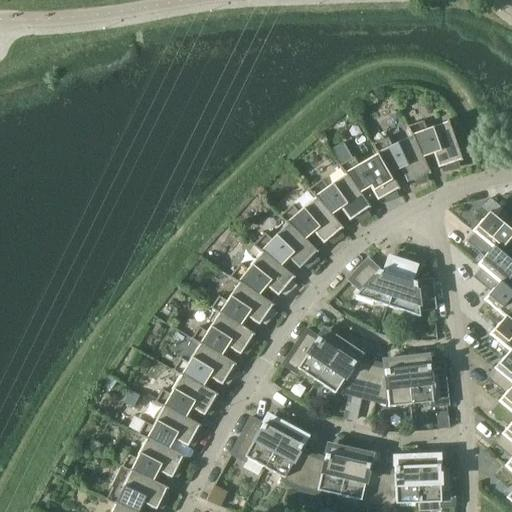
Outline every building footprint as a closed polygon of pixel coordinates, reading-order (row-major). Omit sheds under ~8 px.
[(407,126),(406,127),(411,137),(412,137),(421,157),(422,158),(433,154),(438,168),(442,167),(442,170),(459,167),(458,161),(460,161),(460,162),(461,161),(461,160),(464,159),(461,141),(455,141),(447,121),(446,122),(447,123),(426,130),(423,122),(408,127),(407,126)] [(372,144),(371,145),(377,155),(378,154),(388,173),(389,173),(390,175),(401,170),(407,183),(410,182),(411,185),(427,180),(426,175),(428,174),(428,175),(430,174),(422,158),(421,157),(412,137),(411,137),(391,146),(387,138),(373,145),(372,144)] [(339,165),(338,166),(345,175),(358,193),(358,192),(359,194),(370,188),(377,201),(380,199),(382,202),(397,196),(395,191),(397,190),(398,191),(399,190),(390,175),(389,173),(388,173),(378,154),(377,155),(358,165),(354,158),(340,166),(339,165)] [(308,189),(307,190),(315,199),(315,198),(329,215),(330,214),(331,216),(340,209),(349,221),(352,219),(354,222),(369,214),(366,209),(368,208),(369,209),(370,208),(359,194),(358,192),(358,193),(345,175),(327,188),(322,180),(309,190),(308,189)] [(279,216),(278,217),(287,225),(287,224),(303,239),(304,240),(313,233),(323,244),(326,242),(328,244),(342,236),(339,231),(341,229),(341,230),(342,229),(331,216),(330,214),(329,215),(315,198),(315,199),(298,213),(292,206),(280,216),(279,216)] [(483,218),(472,231),(474,233),(474,232),(503,256),(504,256),(511,247),(511,217),(503,210),(495,219),(488,213),(482,207),(477,213),(483,218)] [(253,245),(252,246),(262,254),(262,253),(267,257),(278,266),(279,266),(280,267),(288,259),(299,269),(302,267),(304,269),(317,259),(314,254),(315,253),(316,254),(317,253),(304,240),(303,239),(287,224),(287,225),(271,240),(265,234),(254,245),(253,245)] [(477,265),(480,268),(481,267),(508,290),(509,290),(511,286),(511,262),(504,256),(503,256),(474,232),(474,233),(466,242),(484,257),(477,265)] [(229,276),(229,277),(238,284),(239,283),(257,295),(258,296),(266,287),(278,296),(280,293),(282,296),(295,284),(291,280),(292,279),(293,279),(294,278),(280,267),(279,266),(278,266),(267,257),(262,253),(262,254),(259,257),(247,270),(240,264),(230,277),(229,276)] [(387,307),(402,262),(388,258),(384,273),(378,271),(368,261),(349,281),(360,291),(355,296),(387,307)] [(415,267),(402,262),(387,307),(419,317),(419,310),(434,308),(430,281),(415,283),(410,282),(415,267)] [(511,292),(509,290),(508,290),(481,267),(480,268),(472,277),(490,292),(483,300),(486,302),(511,323),(511,292)] [(210,307),(210,308),(218,314),(219,313),(238,326),(238,325),(240,326),(246,317),(259,326),(261,322),(263,324),(275,312),(270,308),(272,306),(273,307),(273,306),(258,296),(257,295),(239,283),(238,284),(226,302),(219,297),(211,308),(210,307)] [(489,335),(491,336),(511,353),(511,323),(486,302),(478,311),(496,326),(489,335)] [(191,338),(190,339),(191,340),(199,345),(199,344),(219,356),(221,357),(227,347),(240,355),(242,352),(244,354),(255,342),(251,338),(252,336),(253,336),(254,335),(240,326),(238,325),(238,326),(219,313),(218,314),(206,332),(199,328),(192,339),(191,338)] [(306,331),(284,365),(296,373),(298,370),(316,382),(342,343),(330,335),(323,331),(320,336),(317,339),(306,331)] [(494,369),(495,369),(511,382),(511,353),(491,336),(483,345),(501,360),(494,369)] [(172,370),(172,371),(181,376),(181,375),(201,387),(201,386),(203,387),(209,378),(221,385),(223,382),(226,384),(237,371),(232,368),(233,366),(235,366),(235,365),(221,357),(219,356),(199,344),(199,345),(191,340),(180,359),(173,370),(172,370)] [(342,343),(316,382),(334,394),(336,392),(362,398),(370,364),(357,360),(360,355),(353,351),(342,343)] [(420,357),(405,359),(410,405),(431,403),(432,407),(447,405),(442,365),(429,366),(428,362),(428,356),(420,357)] [(370,364),(362,398),(388,404),(388,408),(410,405),(405,359),(391,360),(383,361),(384,367),(370,364)] [(511,382),(495,369),(487,379),(505,393),(498,402),(498,401),(511,412),(511,382)] [(154,402),(154,403),(163,408),(163,407),(183,418),(184,418),(185,418),(191,409),(204,416),(206,413),(208,415),(219,401),(214,398),(215,396),(217,397),(217,396),(203,387),(201,386),(201,387),(181,375),(181,376),(170,395),(162,390),(155,402),(154,402)] [(130,391),(124,403),(133,408),(139,396),(130,391)] [(508,426),(502,434),(511,442),(511,412),(498,401),(498,402),(490,411),(508,426)] [(137,434),(137,435),(146,440),(146,439),(167,450),(167,449),(168,450),(174,440),(187,447),(189,444),(191,446),(202,432),(197,429),(198,427),(199,427),(200,426),(185,418),(184,418),(183,418),(163,407),(163,408),(152,427),(145,422),(138,434),(137,434)] [(438,430),(442,429),(445,429),(449,428),(448,414),(447,412),(438,413),(438,417),(436,417),(438,430)] [(251,419),(232,454),(244,461),(246,458),(264,468),(287,427),(274,420),(267,416),(264,422),(262,425),(251,419)] [(287,427),(264,468),(283,478),(282,481),(298,491),(312,455),(300,450),(304,443),(307,437),(299,434),(287,427)] [(511,472),(511,442),(502,434),(501,434),(493,443),(511,458),(504,466),(511,472)] [(121,466),(120,468),(122,468),(130,472),(130,471),(151,481),(153,482),(158,472),(171,479),(173,475),(175,477),(185,463),(181,460),(182,458),(183,459),(183,457),(168,450),(167,449),(167,450),(146,439),(146,440),(136,459),(128,455),(122,467),(121,466)] [(312,455),(298,491),(317,495),(318,491),(339,496),(349,451),(336,447),(328,445),(326,452),(324,460),(312,455)] [(349,451),(339,496),(360,501),(359,505),(378,509),(381,471),(368,470),(370,462),(371,456),(363,454),(349,451)] [(430,456),(416,457),(418,504),(419,511),(440,511),(440,507),(453,506),(452,466),(439,466),(439,462),(439,456),(430,456)] [(381,471),(378,509),(397,508),(397,505),(418,504),(416,457),(402,457),(394,458),(394,464),(394,472),(381,471)] [(503,466),(495,475),(511,488),(511,491),(506,498),(511,503),(511,472),(504,466),(503,466)] [(57,468),(53,474),(60,478),(63,472),(57,468)] [(106,499),(105,501),(114,505),(115,504),(131,511),(138,511),(142,504),(156,510),(158,507),(160,509),(170,495),(165,492),(166,490),(167,490),(168,489),(153,482),(151,481),(130,471),(130,472),(122,468),(112,488),(106,500),(106,499)] [(214,487),(208,500),(220,507),(226,493),(214,487)] [(293,505),(297,493),(288,490),(284,502),(293,505)]
